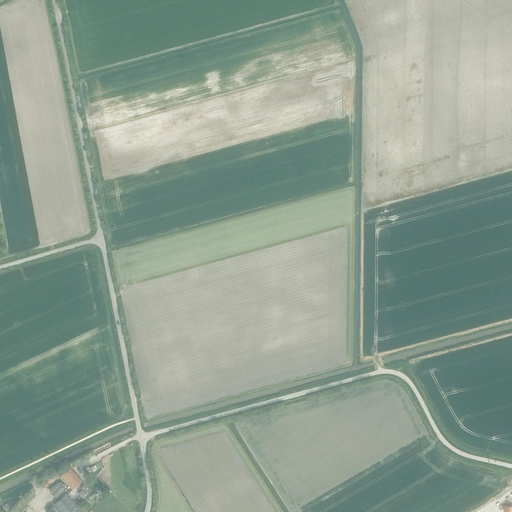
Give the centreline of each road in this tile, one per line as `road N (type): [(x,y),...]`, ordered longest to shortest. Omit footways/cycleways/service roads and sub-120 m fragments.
road 1 (unclassified): [(140,435),(391,371),(411,384),(446,444),(511,466)]
road 2 (unclassified): [(101,238),(53,0)]
road 3 (unclassified): [(140,435),(101,238)]
